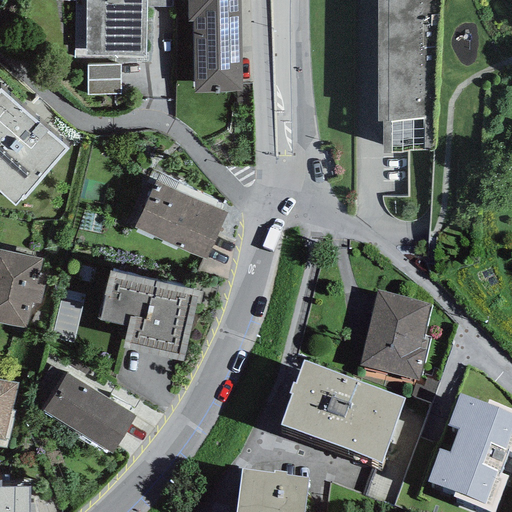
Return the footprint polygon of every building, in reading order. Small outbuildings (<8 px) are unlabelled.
[(85,0),(85,54),(145,55),(145,6),(145,0),(85,0)] [(239,0),(186,0),(187,20),(191,20),(193,91),(242,89),(239,0)] [(432,0),(376,0),(376,118),(382,118),(381,153),(428,151),(432,0)] [(120,65),(87,65),(87,94),(120,94),(120,65)] [(76,151),(0,82),(0,200),(17,216),(76,151)] [(227,213),(157,180),(135,227),(206,259),(227,213)] [(36,283),(42,259),(0,249),(0,321),(26,328),(31,302),(40,303),(44,285),(36,283)] [(110,270),(99,318),(127,324),(122,347),(184,360),(200,290),(110,270)] [(430,312),(376,300),(359,374),(418,388),(430,337),(424,335),(430,312)] [(380,471),(405,406),(305,369),(296,393),(293,392),(290,402),(293,404),(281,434),(380,471)] [(137,413),(67,371),(43,411),(114,452),(137,413)] [(0,455),(3,457),(5,447),(19,383),(0,378),(0,455)] [(486,421),(458,411),(447,443),(458,447),(449,471),(438,466),(426,499),(455,509),(453,511),(499,511),(508,490),(501,488),(509,466),(511,466),(511,423),(488,415),(486,421)] [(234,511),(304,511),(308,485),(240,476),(234,511)] [(1,481),(0,481),(0,511),(28,511),(28,486),(1,486),(1,481)]
